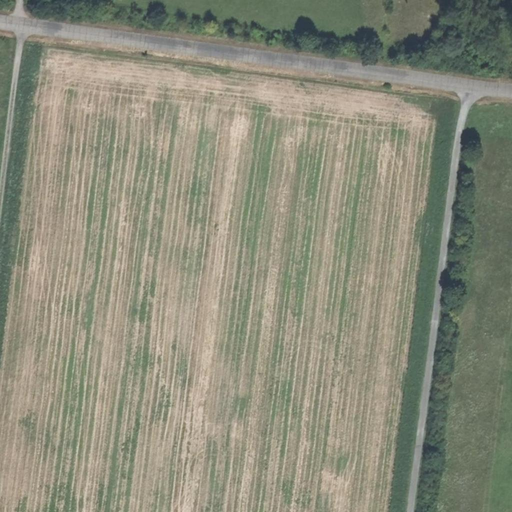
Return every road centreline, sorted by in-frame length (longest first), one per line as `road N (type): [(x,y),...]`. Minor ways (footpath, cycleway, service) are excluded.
road 1 (unclassified): [(0,17),(511,91)]
road 2 (track): [(413,511),(466,86)]
road 3 (track): [(21,20),(0,188)]
